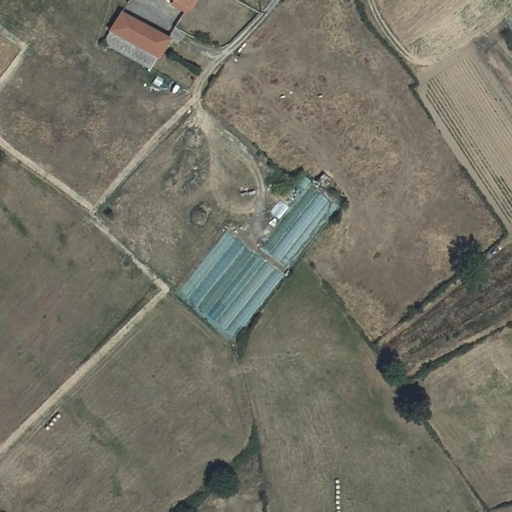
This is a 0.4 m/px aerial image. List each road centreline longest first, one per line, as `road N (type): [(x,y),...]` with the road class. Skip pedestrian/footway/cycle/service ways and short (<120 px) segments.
road 1 (track): [(224,55),(196,99),(255,165),(261,191),(250,237)]
road 2 (track): [(371,0),(417,64),(478,37)]
